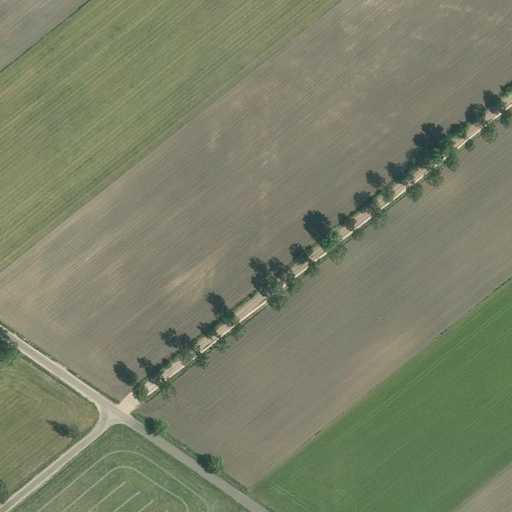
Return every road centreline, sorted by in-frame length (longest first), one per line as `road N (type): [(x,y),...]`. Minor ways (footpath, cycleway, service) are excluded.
road 1 (track): [(511,96),(127,405)]
road 2 (unclassified): [(262,511),(118,413)]
road 3 (unclassified): [(0,511),(118,413)]
road 4 (unclassified): [(118,413),(0,327)]
